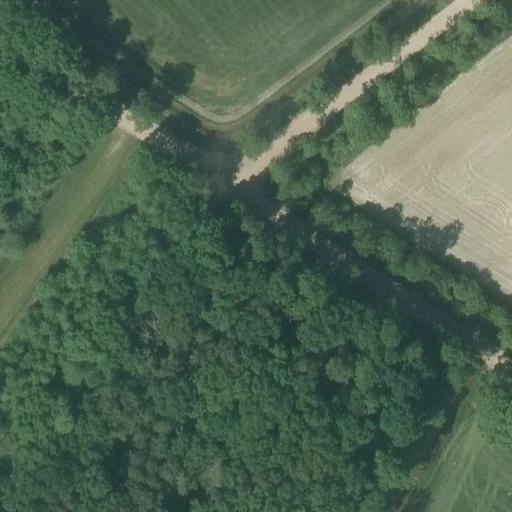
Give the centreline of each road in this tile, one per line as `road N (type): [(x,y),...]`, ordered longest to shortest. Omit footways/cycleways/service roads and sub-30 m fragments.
road 1 (track): [(482,351),(221,181)]
road 2 (track): [(460,0),(221,181)]
road 3 (track): [(221,181),(0,31)]
